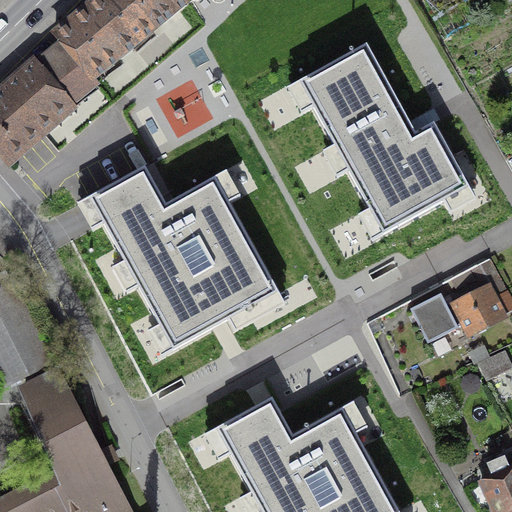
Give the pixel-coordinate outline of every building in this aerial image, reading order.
[(72,29),(59,40),(96,84),(195,1),(193,0),(106,0),(92,12),(72,29)] [(51,47),(0,91),(0,157),(9,168),(39,141),(100,88),(96,84),(59,40),(51,47)] [(368,47),(289,90),(377,250),(474,197),(436,126),(417,137),(368,47)] [(143,168),(84,199),(92,215),(173,366),(288,305),(220,178),(164,208),(143,168)] [(10,281),(0,286),(0,374),(5,385),(51,362),(10,281)] [(497,284),(452,306),(467,337),(511,314),(497,284)] [(442,296),(413,311),(429,343),(458,329),(442,296)] [(59,372),(26,389),(55,447),(52,449),(61,472),(0,503),(0,511),(77,511),(87,508),(88,511),(130,511),(106,465),(115,459),(110,449),(99,452),(59,372)] [(271,405),(212,436),(252,511),(399,511),(348,414),(292,444),(271,405)] [(502,454),(485,461),(489,473),(479,477),(494,511),(511,511),(511,461),(507,464),(502,454)]
